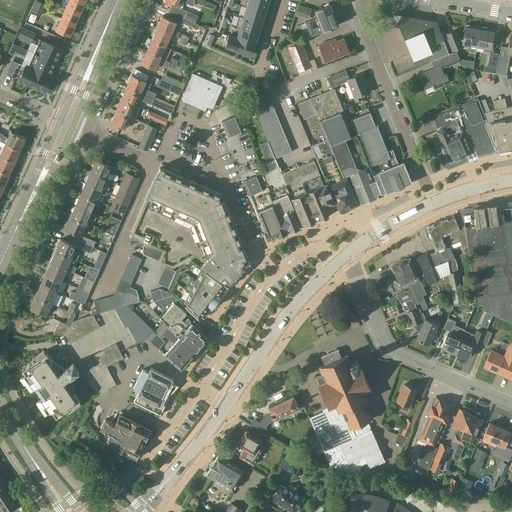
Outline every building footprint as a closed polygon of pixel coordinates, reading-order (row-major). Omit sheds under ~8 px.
[(32,0),(31,0),(21,22),(34,28),(36,24),(26,19),(28,14),(26,13),(32,0)] [(35,0),(33,6),(44,10),(46,4),(36,0),(35,0)] [(80,13),(85,2),(81,0),(69,0),(66,7),(80,13)] [(260,0),(246,0),(245,6),(265,13),(268,2),(260,0)] [(299,4),(296,16),(308,20),(312,8),(299,4)] [(315,10),(318,18),(300,25),(305,38),(338,25),(330,4),(315,10)] [(41,16),(44,10),(33,6),(31,11),(41,16)] [(245,6),(244,7),(247,7),(244,17),(239,15),(239,16),(262,23),(265,13),(245,6)] [(75,24),(80,13),(66,7),(61,18),(75,24)] [(186,11),(183,17),(194,22),(195,23),(199,15),(187,10),(186,11)] [(413,58),(415,63),(415,64),(417,65),(419,65),(420,65),(431,61),(442,57),(449,54),(437,24),(436,21),(433,21),(401,15),(394,14),(397,20),(410,53),(412,52),(414,58),(413,58)] [(176,22),(162,16),(157,27),(171,34),(176,22)] [(239,16),(236,26),(259,33),(262,23),(239,16)] [(192,29),(194,22),(183,17),(181,24),(192,29)] [(70,36),(75,24),(61,18),(56,30),(70,36)] [(458,29),(445,34),(453,52),(465,47),(469,48),(469,44),(477,45),(480,29),(480,26),(466,24),(463,39),(462,39),(458,29)] [(18,37),(32,44),(37,33),(33,32),(34,31),(23,26),(18,37)] [(229,35),(242,40),(256,44),(256,43),(255,43),(259,33),(236,26),(236,27),(238,27),(235,37),(229,35)] [(480,29),(477,45),(484,46),(483,50),(490,52),(487,66),(497,68),(499,58),(500,53),(492,52),(494,43),(492,43),(493,38),(494,32),(494,29),(480,26),(480,29)] [(174,35),(171,34),(157,27),(152,40),(166,46),(171,34),(174,35)] [(225,46),(239,51),(242,40),(229,35),(225,46)] [(330,40),(319,45),(325,61),(349,51),(344,38),(331,43),(330,40)] [(40,39),(34,53),(55,62),(56,60),(58,60),(61,53),(60,52),(61,49),(40,39)] [(160,58),(166,46),(152,40),(146,52),(160,58)] [(242,40),(239,51),(253,55),(256,44),(242,40)] [(298,72),(299,72),(300,75),(313,70),(302,42),(288,47),(298,72)] [(29,51),(18,46),(15,52),(26,57),(29,51)] [(444,74),(441,68),(446,66),(446,67),(456,63),(456,64),(457,64),(456,58),(459,57),(457,51),(449,54),(442,57),(431,61),(434,68),(421,74),(422,78),(421,79),(424,88),(436,83),(437,87),(449,82),(446,73),(444,74)] [(160,58),(146,52),(141,63),(155,70),(158,63),(167,67),(168,66),(169,62),(160,58)] [(28,67),(49,77),(51,72),(52,72),(56,65),(54,64),(55,62),(34,53),(28,67)] [(497,68),(496,72),(505,74),(508,60),(499,58),(497,68)] [(474,61),(460,59),(463,67),(473,69),(474,61)] [(20,80),(28,84),(27,85),(28,85),(28,84),(45,92),(51,78),(49,77),(28,67),(26,66),(20,80)] [(349,78),(346,69),(332,75),(336,86),(348,81),(355,97),(369,91),(362,73),(349,78)] [(184,93),(183,94),(182,96),(185,102),(188,103),(205,111),(208,103),(214,106),(223,86),(193,73),(184,92),(184,93)] [(132,74),(127,86),(141,92),(154,98),(156,93),(143,87),(146,81),(132,74)] [(172,84),(183,89),(185,84),(174,79),(172,84)] [(249,89),(260,85),(258,80),(255,81),(249,84),(247,85),(249,89)] [(180,95),(183,89),(172,84),(170,91),(180,95)] [(127,86),(122,98),(136,104),(138,99),(172,113),(174,108),(153,98),(154,98),(141,92),(127,86)] [(296,88),(300,98),(305,96),(301,86),(296,88)] [(275,159),(275,158),(292,152),(266,88),(249,95),(268,140),(275,159)] [(334,88),(309,98),(316,114),(326,140),(343,180),(342,177),(350,174),(361,202),(378,195),(377,193),(380,192),(381,193),(376,180),(373,174),(370,166),(353,123),(349,124),(334,88)] [(484,121),(495,151),(497,151),(511,147),(511,105),(507,107),(504,98),(493,100),(495,110),(489,111),(484,99),(479,101),(478,97),(476,98),(485,121),(484,121)] [(122,98),(116,110),(130,116),(135,118),(140,106),(136,104),(122,98)] [(297,103),(304,119),(316,114),(309,98),(297,103)] [(477,155),(495,151),(484,121),(485,121),(476,98),(431,117),(442,142),(434,145),(439,155),(440,155),(445,165),(449,167),(477,155)] [(116,110),(111,122),(125,128),(130,116),(116,110)] [(148,117),(166,125),(168,119),(150,111),(148,117)] [(249,111),(241,111),(242,122),(250,121),(249,111)] [(377,125),(376,126),(371,113),(352,120),(353,123),(370,166),(377,163),(380,170),(378,171),(378,172),(373,174),(376,180),(381,193),(385,191),(386,192),(411,182),(403,161),(398,163),(392,149),(388,151),(377,125)] [(237,115),(222,121),(228,136),(243,130),(237,115)] [(427,115),(418,117),(419,126),(429,124),(427,115)] [(157,128),(148,125),(139,146),(147,150),(157,128)] [(0,140),(6,143),(20,149),(25,138),(11,131),(8,139),(3,137),(4,134),(0,132),(0,140)] [(432,131),(424,134),(428,145),(436,141),(432,131)] [(0,146),(4,148),(0,156),(14,162),(20,149),(6,143),(0,140),(0,146)] [(268,140),(259,144),(267,162),(267,163),(275,159),(276,159),(275,158),(275,159),(268,140)] [(325,178),(328,183),(329,186),(330,185),(341,210),(343,211),(347,209),(348,207),(355,205),(351,194),(352,194),(346,179),(343,180),(326,140),(311,146),(318,161),(325,178)] [(0,169),(9,173),(14,162),(0,156),(0,169)] [(95,159),(90,171),(107,178),(109,173),(113,174),(116,168),(95,159)] [(312,183),(322,179),(314,160),(282,173),(289,193),(291,195),(303,226),(307,224),(308,226),(316,223),(315,222),(319,220),(309,196),(307,196),(305,195),(303,191),(313,186),(312,183)] [(289,193),(282,173),(278,166),(263,173),(270,190),(269,190),(287,233),(286,231),(290,230),(291,231),(299,227),(292,210),(294,209),(289,196),(291,195),(289,193)] [(160,167),(131,232),(133,238),(138,240),(147,244),(163,251),(158,261),(173,267),(190,257),(193,260),(228,286),(250,263),(223,194),(160,167)] [(256,175),(243,180),(268,239),(278,235),(278,236),(287,233),(276,207),(273,199),(269,190),(270,190),(263,173),(261,168),(255,170),(256,175)] [(0,183),(4,185),(9,173),(0,169),(0,183)] [(90,171),(85,183),(102,190),(105,191),(107,186),(104,184),(107,178),(90,171)] [(127,172),(121,185),(134,190),(135,190),(134,189),(139,178),(140,178),(127,172)] [(329,186),(328,183),(324,184),(322,179),(312,183),(313,186),(303,191),(305,195),(307,196),(309,196),(319,220),(321,220),(322,221),(329,218),(328,215),(332,214),(329,205),(336,202),(329,186)] [(85,183),(81,193),(97,201),(102,190),(85,183)] [(116,196),(129,201),(134,190),(121,185),(116,196)] [(81,193),(76,205),(92,212),(97,201),(81,193)] [(111,207),(124,213),(125,213),(124,212),(129,202),(130,201),(129,201),(116,196),(111,207)] [(474,207),(474,212),(463,214),(466,233),(467,245),(476,305),(482,304),(483,310),(511,322),(511,206),(500,208),(499,204),(474,207)] [(76,205),(70,217),(87,224),(90,217),(94,219),(96,214),(92,212),(76,205)] [(110,215),(108,219),(119,224),(121,220),(110,215)] [(463,234),(460,225),(458,226),(454,215),(436,222),(441,236),(443,235),(448,248),(450,247),(450,245),(460,240),(462,247),(467,245),(466,233),(463,234)] [(70,217),(65,228),(74,232),(82,235),(87,224),(70,217)] [(106,233),(114,236),(119,224),(108,219),(105,225),(109,226),(106,233)] [(456,261),(450,247),(448,248),(443,235),(441,236),(436,222),(426,226),(425,226),(424,226),(428,237),(430,237),(436,251),(428,253),(428,252),(423,254),(433,281),(439,279),(440,282),(446,280),(446,279),(448,278),(450,286),(452,298),(453,298),(455,305),(459,304),(459,303),(464,302),(461,284),(456,261)] [(82,235),(79,241),(81,241),(93,247),(95,241),(84,236),(82,235)] [(60,239),(55,251),(72,258),(77,260),(79,255),(74,253),(77,246),(69,243),(60,239)] [(79,241),(77,246),(79,247),(91,252),(93,247),(81,241),(79,241)] [(99,256),(104,258),(107,253),(93,247),(101,251),(99,256)] [(55,251),(50,262),(67,269),(74,272),(76,267),(69,264),(72,258),(55,251)] [(427,283),(433,281),(423,254),(416,256),(427,283)] [(138,267),(140,262),(130,258),(128,263),(138,267)] [(417,276),(409,258),(407,259),(405,258),(402,260),(401,261),(400,262),(410,286),(411,285),(413,289),(416,296),(415,297),(418,303),(420,303),(422,308),(427,306),(422,294),(425,293),(420,281),(417,276)] [(165,265),(157,283),(169,288),(174,295),(178,298),(198,318),(198,317),(197,316),(199,314),(204,318),(204,317),(211,307),(212,308),(220,297),(219,296),(227,287),(228,286),(193,260),(176,270),(165,265)] [(50,262),(45,273),(62,280),(67,269),(50,262)] [(392,266),(391,266),(402,290),(410,286),(400,262),(398,263),(396,262),(393,264),(392,266)] [(136,271),(138,267),(128,263),(126,267),(136,271)] [(90,267),(85,278),(87,279),(94,282),(99,271),(90,267)] [(134,276),(136,271),(126,267),(124,272),(134,276)] [(132,281),(134,276),(124,272),(122,277),(132,281)] [(45,273),(40,285),(57,292),(62,280),(45,273)] [(82,277),(77,288),(89,293),(94,282),(87,279),(85,278),(82,277)] [(130,285),(132,281),(122,277),(120,281),(130,285)] [(130,287),(130,285),(120,281),(118,286),(128,290),(130,287)] [(40,285),(35,296),(52,303),(57,292),(40,285)] [(126,295),(128,290),(118,286),(116,290),(126,295)] [(121,307),(127,305),(140,301),(136,290),(130,287),(128,290),(126,295),(123,302),(121,307)] [(71,291),(68,298),(84,304),(85,301),(87,298),(89,293),(77,288),(75,293),(71,291)] [(154,301),(174,295),(167,292),(160,288),(158,289),(150,291),(154,301),(154,302),(154,301)] [(405,301),(415,297),(416,296),(413,289),(411,290),(410,289),(406,290),(396,294),(397,295),(386,300),(389,304),(399,300),(400,302),(405,301)] [(123,302),(126,295),(116,290),(114,296),(116,299),(123,302)] [(154,301),(166,311),(162,316),(171,324),(169,327),(180,337),(195,352),(196,352),(207,338),(192,324),(188,321),(186,323),(180,318),(186,312),(174,302),(178,298),(174,295),(154,301)] [(35,296),(30,308),(47,315),(52,303),(35,296)] [(121,307),(123,302),(116,299),(114,296),(110,297),(113,309),(114,309),(121,307)] [(109,310),(113,309),(110,297),(105,298),(109,310)] [(412,325),(422,321),(415,305),(418,303),(415,297),(405,301),(409,311),(407,312),(412,325)] [(104,312),(109,310),(105,298),(100,300),(104,312)] [(90,315),(93,315),(104,312),(100,300),(95,301),(94,301),(95,305),(90,315)] [(68,311),(71,312),(72,312),(76,304),(71,302),(68,311)] [(147,339),(157,334),(127,305),(121,307),(114,309),(125,327),(127,326),(137,343),(146,338),(147,339)] [(70,326),(72,321),(76,314),(72,312),(71,312),(66,323),(66,324),(67,324),(70,326)] [(100,327),(93,315),(90,315),(81,318),(72,321),(70,326),(67,324),(66,324),(59,321),(53,335),(65,336),(70,344),(100,327)] [(425,319),(417,338),(429,344),(437,324),(425,319)] [(448,319),(444,328),(452,332),(456,322),(448,319)] [(164,322),(154,332),(157,334),(160,337),(162,333),(171,342),(172,341),(174,344),(165,354),(181,368),(195,352),(180,337),(169,327),(168,327),(164,322)] [(448,332),(441,347),(454,352),(461,338),(464,330),(465,328),(455,324),(452,332),(451,333),(448,332)] [(461,338),(454,352),(467,358),(473,343),(468,341),(471,334),(464,330),(461,338)] [(487,347),(493,333),(487,330),(485,334),(481,344),(487,347)] [(478,331),(473,341),(481,344),(485,334),(478,331)] [(157,334),(147,339),(158,349),(165,342),(157,334)] [(511,338),(507,337),(499,356),(484,350),(477,369),(508,381),(511,370),(511,338)] [(123,357),(115,343),(92,356),(100,370),(123,357)] [(328,409),(309,417),(331,468),(359,473),(360,466),(360,465),(367,461),(369,467),(385,460),(371,429),(370,430),(366,421),(372,419),(364,401),(367,399),(364,393),(372,390),(361,364),(360,365),(357,358),(350,361),(347,354),(341,357),(338,350),(323,357),(326,363),(319,366),(322,374),(316,377),(319,383),(317,384),(328,409)] [(34,361),(23,369),(26,374),(24,376),(33,390),(36,388),(43,398),(40,400),(50,413),(52,411),(56,417),(67,409),(69,411),(81,403),(79,401),(80,400),(74,391),(72,393),(64,382),(79,371),(73,363),(64,369),(58,374),(50,363),(53,361),(46,352),(46,353),(44,351),(32,359),(34,361)] [(143,369),(133,388),(138,391),(134,401),(160,414),(170,395),(174,390),(169,386),(173,379),(150,368),(149,371),(143,369)] [(416,390),(404,384),(397,400),(404,403),(401,409),(407,411),(410,406),(411,406),(414,398),(413,398),(416,390)] [(259,422),(253,418),(249,424),(262,432),(265,427),(269,423),(272,420),(275,419),(299,408),(293,395),(269,407),(271,412),(267,415),(262,418),(260,420),(259,422)] [(418,439),(427,442),(418,464),(429,469),(438,447),(434,445),(444,420),(445,421),(448,413),(446,412),(449,405),(435,399),(432,406),(431,405),(428,413),(418,439)] [(457,442),(469,413),(460,409),(457,415),(456,415),(452,424),(458,427),(455,433),(452,440),(457,442)] [(469,413),(457,442),(464,445),(467,439),(472,441),(475,434),(479,425),(478,424),(481,418),(469,413)] [(105,419),(101,428),(110,433),(105,443),(136,458),(151,430),(119,414),(115,424),(105,419)] [(395,442),(406,447),(410,437),(407,436),(413,423),(408,421),(402,434),(399,432),(395,442)] [(489,422),(482,439),(489,442),(490,440),(497,443),(494,450),(500,453),(499,456),(509,461),(511,453),(511,432),(510,432),(511,431),(489,422)] [(246,430),(238,444),(245,448),(240,457),(253,465),(264,447),(259,444),(262,439),(246,430)] [(451,447),(441,443),(430,469),(439,473),(442,463),(444,464),(451,447)] [(302,461),(290,454),(283,466),(295,473),(302,461)] [(218,456),(207,474),(233,490),(244,471),(218,456)] [(474,457),(470,466),(479,470),(482,463),(480,462),(481,460),(474,457)] [(502,462),(497,474),(504,477),(509,465),(502,462)] [(456,493),(460,480),(452,478),(448,490),(456,493)] [(280,483),(271,498),(295,511),(303,497),(295,493),(297,489),(297,488),(291,484),(289,485),(288,488),(280,483)] [(0,487),(0,488),(0,487),(0,511),(6,511),(10,509),(0,493),(0,487)] [(410,511),(409,511),(404,507),(403,506),(402,506),(396,502),(390,500),(389,499),(388,499),(384,497),(382,497),(375,495),(369,493),(367,493),(361,493),(352,492),(353,501),(354,507),(353,507),(354,509),(354,511),(410,511)] [(440,495),(436,497),(438,501),(442,503),(445,505),(449,506),(453,505),(457,504),(460,502),(458,499),(455,497),(451,495),(447,494),(443,494),(440,495)]
